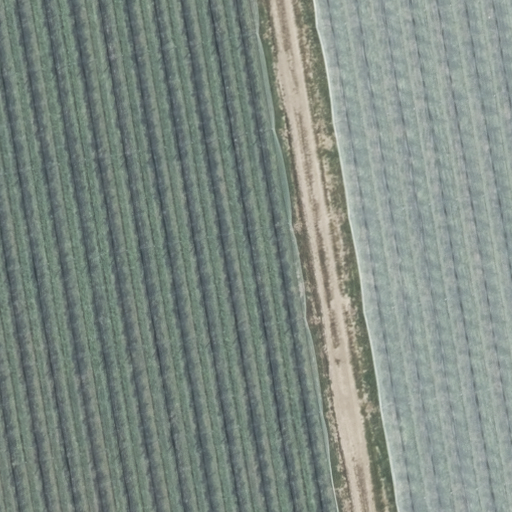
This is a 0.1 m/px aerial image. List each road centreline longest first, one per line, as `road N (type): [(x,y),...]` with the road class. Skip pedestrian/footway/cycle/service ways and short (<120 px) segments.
road 1 (track): [(0,399),(224,373),(312,313),(511,276)]
road 2 (track): [(289,0),(327,236),(312,313),(350,511)]
